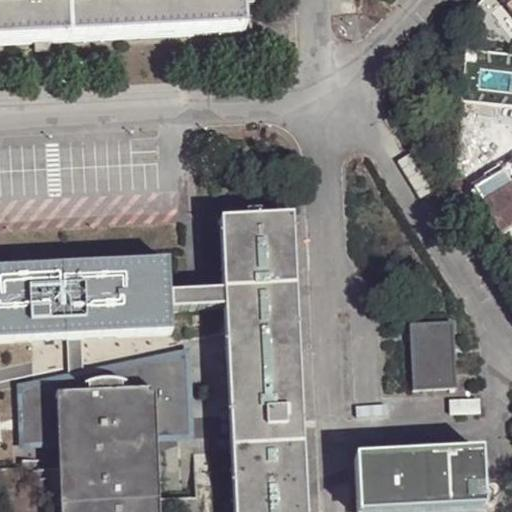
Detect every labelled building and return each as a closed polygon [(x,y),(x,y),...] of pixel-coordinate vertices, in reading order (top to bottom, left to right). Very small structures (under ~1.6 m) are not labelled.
[(0,0),(0,44),(242,32),(240,0),(0,0)] [(470,188),(453,198),(463,214),(481,204),(470,188)] [(511,190),(482,209),(499,238),(511,230),(511,190)] [(220,223),(223,293),(224,310),(234,511),(305,511),(291,219),(220,223)] [(167,263),(0,272),(0,343),(169,334),(169,323),(169,313),(168,296),(167,263)] [(224,310),(223,293),(168,296),(169,313),(175,313),(224,310)] [(413,392),(458,389),(455,324),(410,327),(413,392)] [(155,434),(154,444),(190,442),(190,427),(186,349),(168,352),(33,380),(13,385),(13,398),(15,450),(27,449),(52,448),(58,447),(58,437),(25,438),(24,397),(82,381),(123,371),(149,369),(172,368),(175,433),(155,434)] [(58,447),(61,511),(60,511),(152,511),(153,503),(156,503),(154,444),(155,434),(175,433),(172,368),(149,369),(123,371),(82,381),(24,397),(25,438),(58,437),(58,447)] [(357,511),(442,511),(483,510),(479,453),(355,460),(357,511)]
